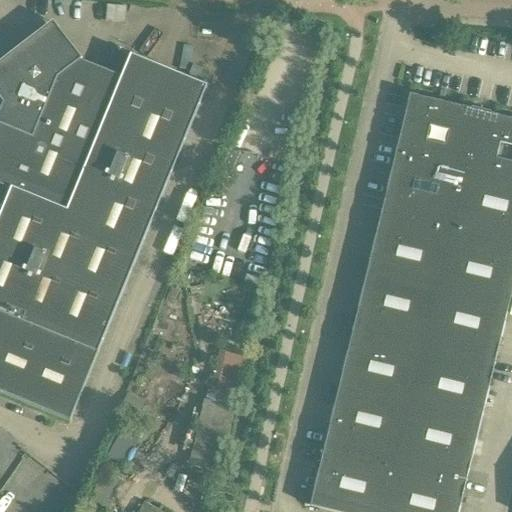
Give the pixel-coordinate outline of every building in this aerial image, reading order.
[(82,59),(53,22),(0,62),(0,99),(3,103),(0,110),(0,185),(10,190),(0,215),(0,393),(69,422),(207,87),(131,56),(121,78),(80,61),(82,59)] [(213,73),(193,65),(188,76),(209,83),(213,73)] [(409,95),(408,99),(310,507),(331,511),(458,511),(511,292),(511,119),(490,114),(490,117),(470,112),(471,110),(409,95)] [(187,467),(220,474),(246,358),(225,353),(226,352),(219,351),(209,393),(208,393),(205,401),(203,400),(200,415),(187,467)] [(143,405),(126,398),(119,413),(137,420),(143,405)] [(100,479),(98,500),(112,501),(113,488),(119,489),(120,481),(100,479)] [(137,511),(160,511),(144,502),(137,511)]
